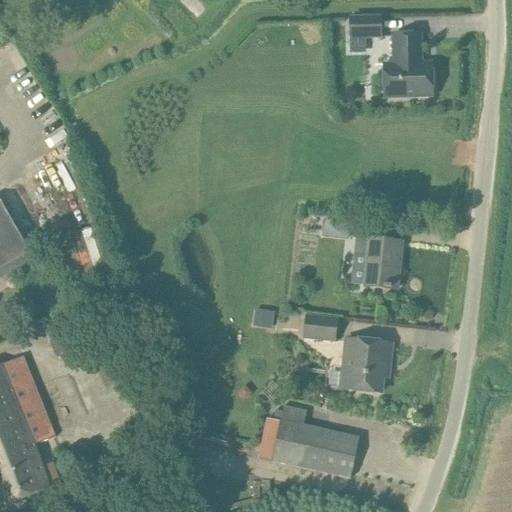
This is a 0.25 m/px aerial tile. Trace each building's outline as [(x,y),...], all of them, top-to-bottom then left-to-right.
[(379,18),(350,19),(350,39),(380,38),(379,18)] [(422,32),(394,32),(395,60),(385,61),(386,95),(434,93),(433,59),(419,60),(419,52),(423,52),(422,32)] [(0,279),(33,262),(32,259),(0,204),(0,279)] [(305,218),(303,234),(318,235),(320,220),(305,218)] [(351,223),(325,221),(324,235),(350,238),(351,223)] [(364,287),(376,288),(396,290),(401,243),(379,241),(381,226),(354,223),(353,239),(354,239),(354,240),(356,240),(355,255),(367,256),(364,287)] [(91,229),(61,234),(67,272),(97,267),(91,229)] [(263,311),(262,326),(272,327),(274,313),(263,311)] [(50,342),(71,333),(63,315),(42,324),(50,342)] [(5,317),(1,318),(0,318),(0,335),(7,332),(11,330),(5,317)] [(304,338),(334,341),(336,321),(306,317),(304,338)] [(341,389),(360,391),(380,393),(383,363),(388,364),(390,345),(346,341),(341,389)] [(0,491),(6,506),(24,498),(58,484),(51,465),(41,469),(31,447),(54,438),(21,357),(0,365),(0,491)] [(266,419),(257,459),(266,460),(272,462),(271,463),(330,475),(350,479),(354,459),(358,438),(339,434),(304,427),(307,411),(284,407),(283,412),(281,422),(280,422),(273,421),(266,419)]
